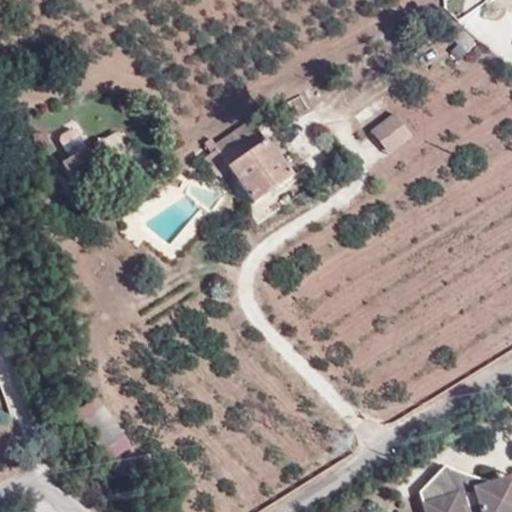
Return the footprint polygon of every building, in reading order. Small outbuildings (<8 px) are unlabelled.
[(388,154),(411,137),(394,115),(370,133),(388,154)] [(217,180),(231,170),(254,203),(294,175),(267,138),(263,141),(252,126),(213,149),(210,145),(204,149),(211,159),(205,163),(217,180)] [(116,162),(129,154),(118,135),(104,142),(103,141),(62,164),(74,186),(117,163),(116,162)] [(96,396),(75,412),(114,464),(135,448),(96,396)] [(449,469),(444,466),(419,492),(424,511),(511,511),(511,484),(499,483),(488,481),(473,478),(460,473),(449,469)] [(511,484),(511,476),(488,481),(499,483),(511,484)]
